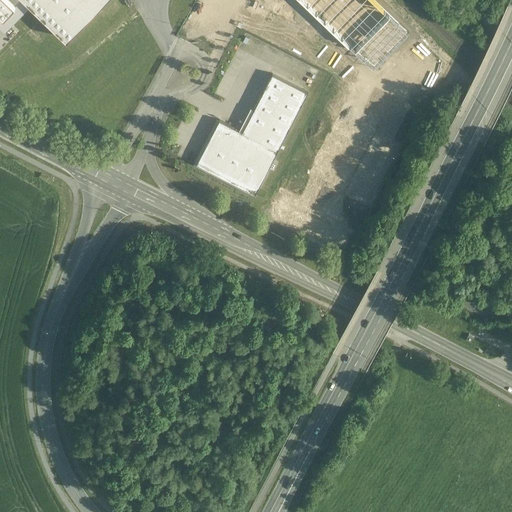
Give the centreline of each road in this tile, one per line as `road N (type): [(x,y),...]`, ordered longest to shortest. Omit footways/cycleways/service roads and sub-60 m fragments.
road 1 (primary): [(511,36),(317,423)]
road 2 (primary): [(97,511),(74,485),(46,412),(47,358),(119,180)]
road 3 (primary): [(250,247),(511,381)]
road 4 (unclassified): [(250,247),(162,181),(150,144),(156,110)]
road 5 (primary): [(119,180),(250,247)]
road 6 (unclassified): [(161,100),(173,62),(187,51),(209,68),(205,81),(173,96)]
road 7 (tertiary): [(0,121),(119,180)]
